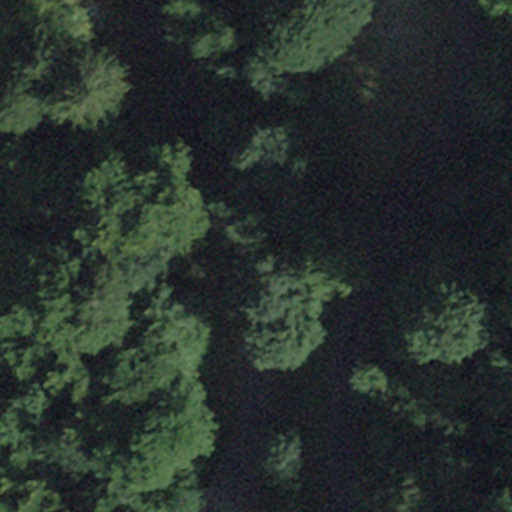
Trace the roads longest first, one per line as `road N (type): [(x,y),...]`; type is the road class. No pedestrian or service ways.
road 1 (track): [(342,511),(353,338),(449,85),(461,0)]
road 2 (track): [(151,0),(184,82),(245,311),(250,402),(230,511)]
